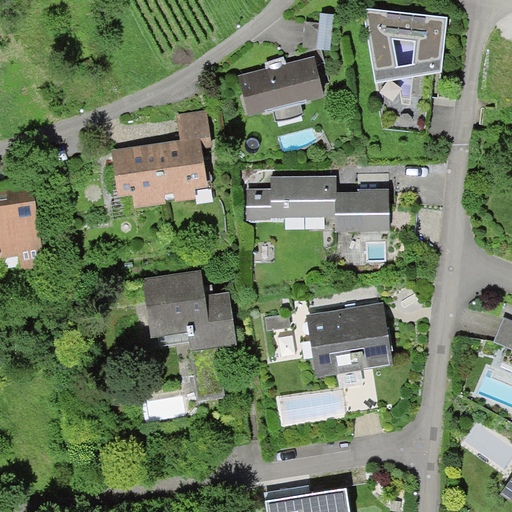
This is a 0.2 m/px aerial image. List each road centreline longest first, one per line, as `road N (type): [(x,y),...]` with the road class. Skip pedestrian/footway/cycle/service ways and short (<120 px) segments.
road 1 (residential): [(27,511),(426,438)]
road 2 (residential): [(285,0),(171,87),(0,149)]
road 3 (residential): [(482,0),(445,264)]
road 4 (residential): [(445,264),(426,438)]
